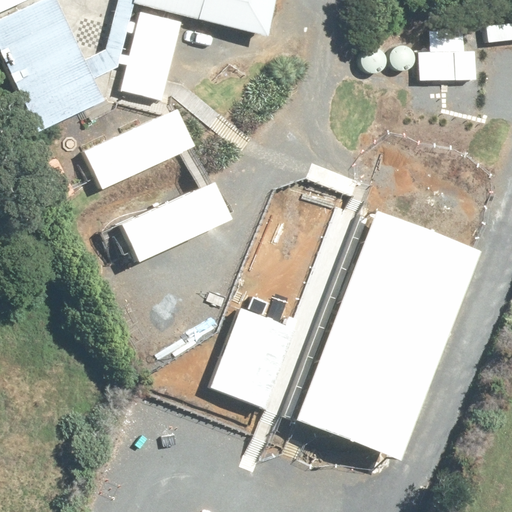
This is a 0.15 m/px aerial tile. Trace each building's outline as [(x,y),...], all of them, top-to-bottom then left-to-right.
[(0,0),(0,9),(11,5),(8,0),(0,0)] [(118,0),(112,25),(239,58),(254,0),(118,0)] [(33,2),(0,16),(0,113),(12,139),(80,109),(33,2)] [(114,36),(95,106),(135,117),(155,47),(114,36)] [(191,148),(174,112),(82,154),(99,191),(191,148)] [(225,221),(208,185),(115,227),(132,264),(225,221)] [(317,213),(247,368),(285,385),(355,230),(317,213)] [(441,313),(389,290),(354,369),(407,392),(441,313)]
